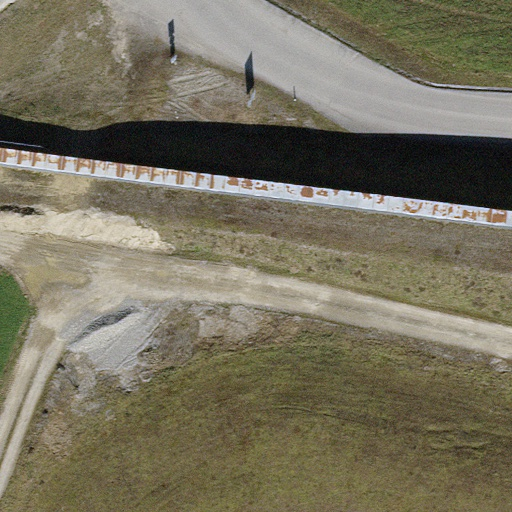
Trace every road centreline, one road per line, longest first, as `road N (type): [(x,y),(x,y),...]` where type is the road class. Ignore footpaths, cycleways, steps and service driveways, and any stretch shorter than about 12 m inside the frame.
road 1 (unknown): [(511,338),(341,310),(95,251)]
road 2 (unknown): [(95,251),(0,477)]
